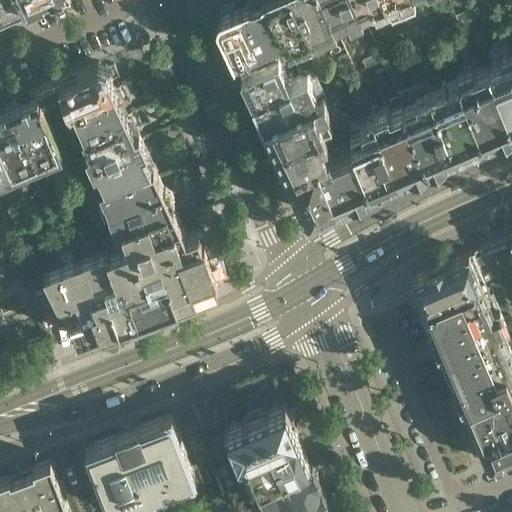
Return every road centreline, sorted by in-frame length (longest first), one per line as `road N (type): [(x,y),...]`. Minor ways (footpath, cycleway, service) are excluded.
road 1 (tertiary): [(0,420),(93,407),(254,346),(311,307)]
road 2 (tertiary): [(293,278),(225,329),(0,417)]
road 3 (residential): [(293,278),(162,0)]
road 4 (tertiary): [(511,155),(349,230),(293,278)]
road 5 (tertiary): [(311,307),(344,261),(381,237),(511,177)]
road 6 (residential): [(459,503),(377,316)]
road 7 (residential): [(0,58),(139,0)]
road 8 (residential): [(402,511),(351,380)]
